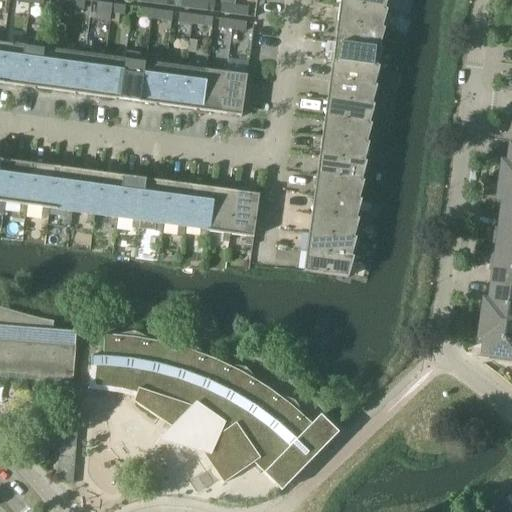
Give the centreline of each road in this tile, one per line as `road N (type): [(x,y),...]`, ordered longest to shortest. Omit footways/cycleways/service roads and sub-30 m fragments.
road 1 (residential): [(511,408),(440,355),(484,0)]
road 2 (residential): [(278,159),(0,126)]
road 3 (residential): [(300,0),(278,159)]
